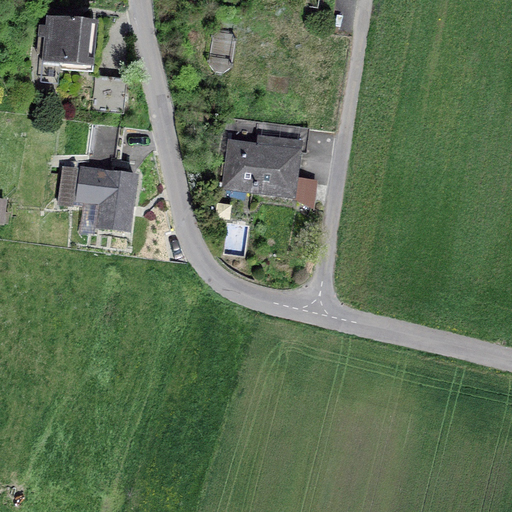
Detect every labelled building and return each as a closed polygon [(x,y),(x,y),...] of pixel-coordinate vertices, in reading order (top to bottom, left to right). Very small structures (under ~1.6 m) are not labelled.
[(48,39),(45,63),(85,67),(90,22),(50,18),(49,27),(41,26),(40,38),(48,39)] [(44,70),(42,88),(59,90),(61,72),(44,70)] [(107,110),(107,112),(123,114),(126,79),(125,81),(94,78),(91,108),(107,110)] [(294,198),(312,207),(315,185),(296,182),(304,129),(258,122),(256,146),(231,143),(226,182),(253,186),(252,192),(294,198)] [(98,227),(128,231),(135,178),(111,174),(113,161),(119,161),(123,128),(92,124),(86,171),(82,170),(77,200),(101,204),(98,227)] [(63,167),(58,202),(70,204),(76,169),(63,167)]
